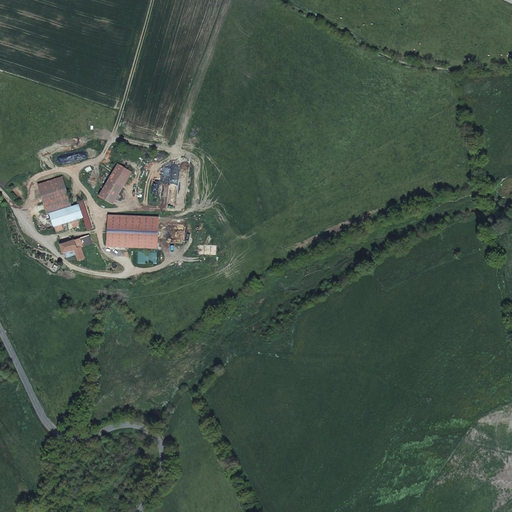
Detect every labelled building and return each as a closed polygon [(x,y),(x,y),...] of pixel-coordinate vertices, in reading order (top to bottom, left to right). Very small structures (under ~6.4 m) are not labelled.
[(119,164),(109,180),(123,188),(133,173),(119,164)] [(50,212),(71,206),(61,175),(38,183),(47,212),(50,212)] [(71,206),(50,212),(55,228),(56,231),(63,228),(61,223),(71,221),(73,227),(78,225),(77,219),(83,217),(79,203),(76,204),(73,205),(71,206)] [(89,234),(80,237),(83,246),(91,243),(89,234)] [(60,244),(63,252),(64,252),(66,258),(70,256),(76,254),(78,259),(84,257),(80,246),(83,246),(80,237),(60,244)]
